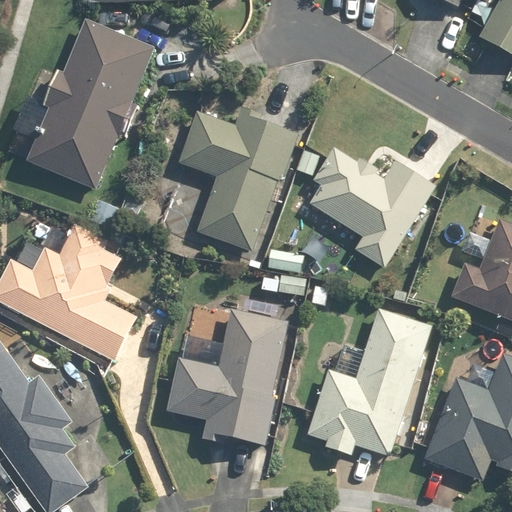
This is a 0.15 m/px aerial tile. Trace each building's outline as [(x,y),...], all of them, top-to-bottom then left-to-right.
[(432,0),(459,12),(463,0),(432,0)] [(511,0),(502,0),(481,39),(511,55),(511,0)] [(141,107),(134,105),(157,51),(88,22),(64,79),(57,76),(44,109),(50,111),(28,164),(97,193),(121,137),(127,140),(141,107)] [(256,255),(300,138),(244,117),(240,129),(198,113),(180,163),(218,177),(197,234),(256,255)] [(358,164),(337,149),(315,182),(323,187),(311,206),(364,241),(357,252),(386,271),(438,190),(398,164),(389,178),(361,159),(358,164)] [(303,150),(296,171),(315,177),(322,156),(303,150)] [(511,324),(511,227),(478,214),(463,252),(472,255),(454,301),(511,324)] [(11,260),(0,282),(0,303),(117,363),(139,319),(103,301),(123,262),(72,236),(61,259),(44,251),(34,271),(11,260)] [(316,236),(304,252),(323,267),(336,252),(316,236)] [(305,256),(271,252),(269,271),(303,274),(305,256)] [(308,280),(280,279),(279,296),(307,297),(308,280)] [(326,451),(353,459),(356,447),(392,459),(433,328),(380,311),(358,379),(329,370),(310,433),(330,439),(326,451)] [(222,366),(180,360),(172,416),(209,421),(206,438),(270,447),(288,321),(230,312),(222,366)] [(0,343),(0,445),(46,511),(58,511),(90,490),(67,458),(77,451),(63,431),(74,423),(41,376),(29,384),(0,343)] [(490,392),(458,380),(427,463),(485,484),(491,466),(511,473),(511,360),(503,357),(490,392)]
